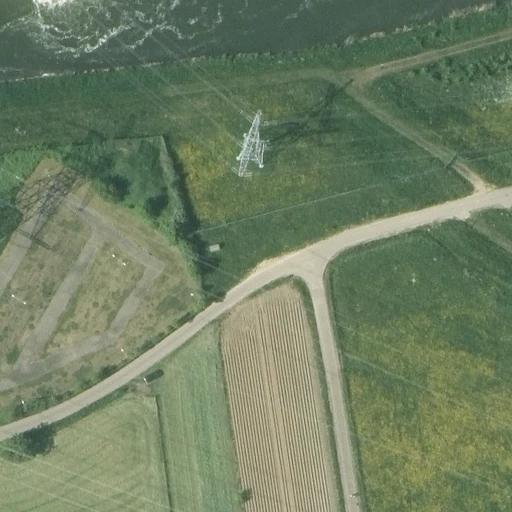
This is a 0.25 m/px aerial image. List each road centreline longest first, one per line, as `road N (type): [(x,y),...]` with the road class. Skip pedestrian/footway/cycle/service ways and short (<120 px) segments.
road 1 (unclassified): [(0,437),(87,398),(269,272),(364,234),(511,196)]
road 2 (track): [(353,511),(309,255)]
